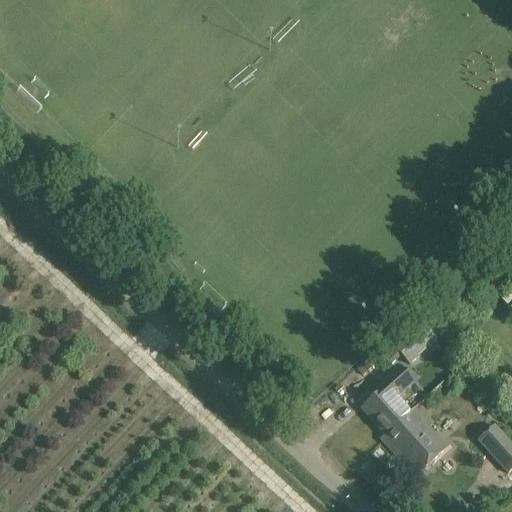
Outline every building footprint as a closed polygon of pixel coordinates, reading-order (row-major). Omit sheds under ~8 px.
[(421,322),(392,347),(409,366),(438,340),(421,322)] [(445,366),(451,373),(461,364),(451,354),(445,360),(445,366)] [(409,413),(415,408),(409,413),(398,399),(414,385),(399,369),(375,390),(379,394),(361,410),(384,436),(385,436),(409,414),(409,413)] [(449,447),(415,408),(409,413),(409,414),(385,436),(384,436),(380,440),(415,478),(449,447)] [(511,470),(511,445),(495,427),(478,443),(507,475),(511,470)]
